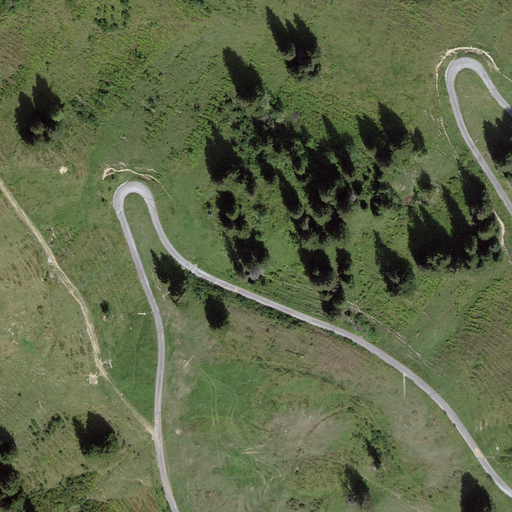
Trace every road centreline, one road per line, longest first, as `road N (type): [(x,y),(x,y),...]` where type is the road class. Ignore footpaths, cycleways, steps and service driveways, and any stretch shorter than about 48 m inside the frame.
road 1 (track): [(511,493),(411,375),(331,328),(181,260),(138,187),(125,189),(118,203),(161,337),(157,431)]
road 2 (track): [(511,113),(476,66),(459,63),(451,78),(466,137),(511,209)]
